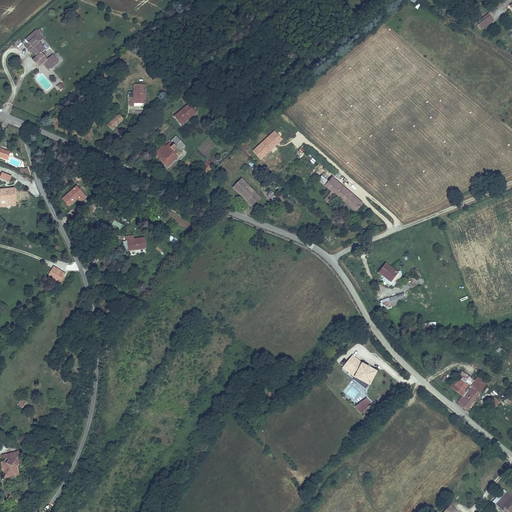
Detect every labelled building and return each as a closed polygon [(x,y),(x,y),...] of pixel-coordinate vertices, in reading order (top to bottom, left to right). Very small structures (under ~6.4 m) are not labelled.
[(488,13),(482,18),(484,21),(478,25),(481,30),(494,21),(488,13)] [(36,31),(25,40),(28,43),(32,48),(29,50),(35,57),(40,54),(44,51),(38,43),(42,40),(39,36),(42,34),(39,30),(36,32),(36,31)] [(35,57),(31,60),(37,67),(44,62),(45,61),(40,54),(35,57)] [(45,61),(44,62),(50,70),(57,64),(51,56),(45,61)] [(60,83),(56,87),(60,92),(64,87),(60,83)] [(146,86),(134,85),(133,99),(129,99),(129,107),(134,107),(134,105),(145,105),(146,86)] [(187,106),(174,117),(182,126),(195,114),(187,106)] [(118,115),(107,126),(111,131),(123,120),(118,115)] [(274,132),(254,151),(261,159),(281,140),(274,132)] [(165,146),(163,144),(153,153),(167,169),(177,159),(175,157),(185,147),(175,137),(165,146)] [(0,148),(0,157),(6,160),(10,153),(0,148)] [(197,171),(202,176),(212,166),(208,161),(197,171)] [(1,173),(0,176),(0,179),(9,183),(11,177),(1,173)] [(355,211),(363,202),(332,176),(324,185),(331,191),(324,199),(329,204),(336,196),(355,211)] [(241,178),(232,187),(246,201),(255,192),(241,178)] [(62,199),(69,207),(77,199),(80,202),(86,197),(76,186),(62,199)] [(0,207),(16,206),(14,189),(0,189),(0,207)] [(271,190),(266,196),(269,199),(274,193),(271,190)] [(255,192),(246,201),(251,205),(260,196),(255,192)] [(128,250),(128,252),(146,249),(144,238),(134,239),(133,235),(125,236),(126,241),(123,241),(124,251),(128,250)] [(390,281),(398,272),(386,263),(378,272),(390,281)] [(404,292),(379,301),(382,311),(392,307),(392,306),(407,301),(404,292)] [(369,384),(377,369),(361,361),(352,354),(342,367),(353,376),(369,384)] [(474,380),(462,370),(449,386),(462,396),(456,403),(466,410),(480,393),(479,392),(488,381),(479,374),(474,380)] [(354,406),(361,413),(371,403),(366,398),(354,406)] [(20,452),(2,455),(2,457),(5,458),(5,460),(3,462),(0,462),(0,468),(0,470),(5,470),(5,474),(3,478),(19,476),(17,466),(20,463),(18,455),(20,452)] [(498,501),(507,492),(503,489),(494,498),(498,501)] [(510,511),(511,510),(511,496),(507,492),(498,501),(509,511),(510,511)] [(458,511),(457,510),(458,510),(451,503),(445,509),(448,511),(458,511)]
